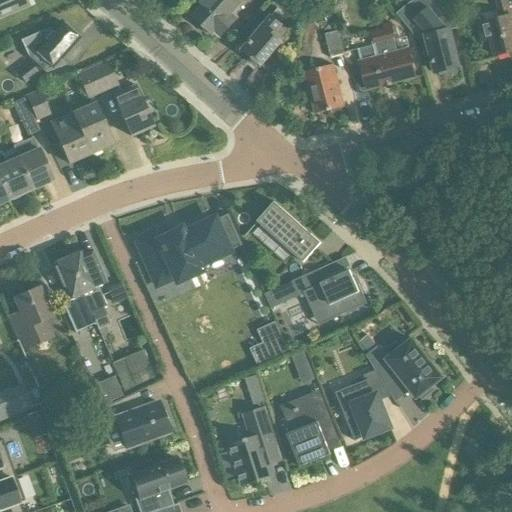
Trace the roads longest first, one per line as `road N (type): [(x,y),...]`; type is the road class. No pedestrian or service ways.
road 1 (residential): [(223,511),(96,203)]
road 2 (residential): [(491,375),(414,275),(281,159)]
road 3 (residential): [(491,375),(371,471),(252,511)]
road 4 (residential): [(281,159),(511,106)]
road 5 (residential): [(281,159),(115,0)]
road 6 (residential): [(96,203),(281,159)]
